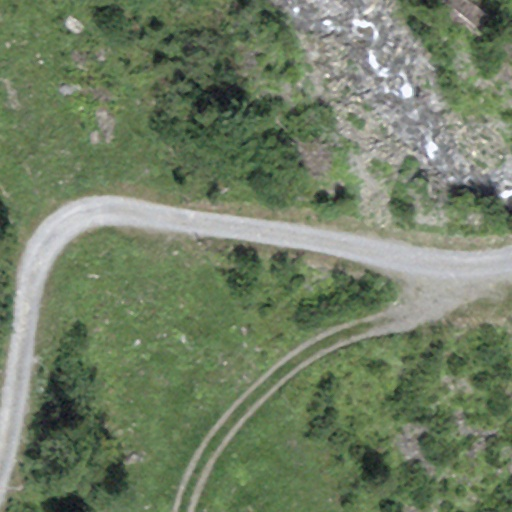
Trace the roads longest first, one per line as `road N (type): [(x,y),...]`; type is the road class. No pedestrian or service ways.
road 1 (track): [(458,269),(120,211),(79,215),(54,239),(36,281),(0,462)]
road 2 (track): [(458,269),(417,311),(321,345),(260,393),(212,448),(186,511)]
